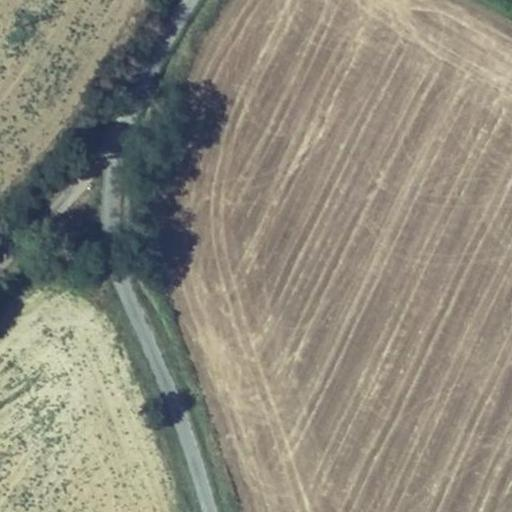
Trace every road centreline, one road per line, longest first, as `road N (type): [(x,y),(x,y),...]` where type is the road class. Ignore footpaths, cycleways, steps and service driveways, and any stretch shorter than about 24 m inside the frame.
road 1 (unclassified): [(208,511),(184,428),(109,248),(115,139)]
road 2 (unclassified): [(115,139),(0,257)]
road 3 (unclassified): [(115,139),(148,64),(189,0)]
